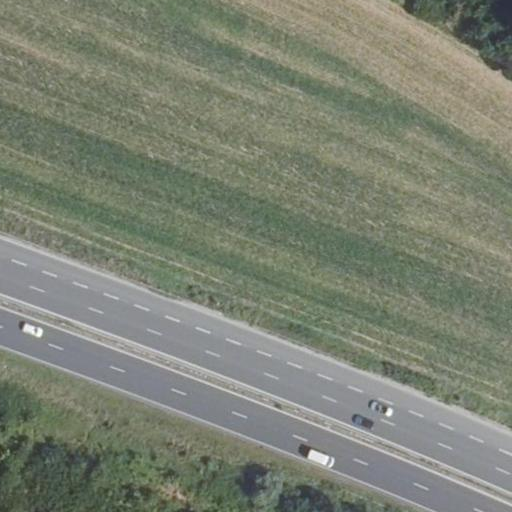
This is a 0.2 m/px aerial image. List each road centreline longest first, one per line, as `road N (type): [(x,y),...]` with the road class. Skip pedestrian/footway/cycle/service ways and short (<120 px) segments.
road 1 (trunk): [(511,479),(0,279)]
road 2 (trunk): [(0,331),(466,511)]
